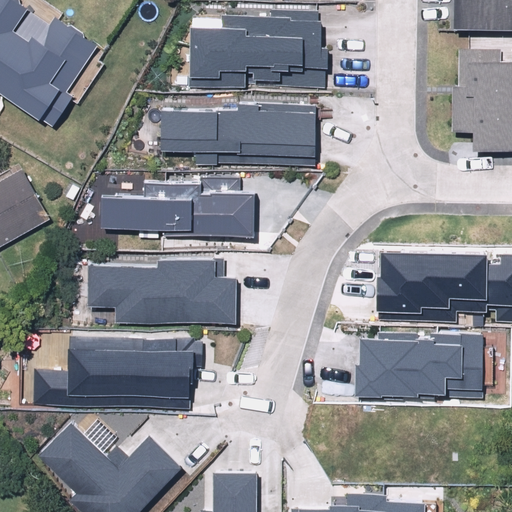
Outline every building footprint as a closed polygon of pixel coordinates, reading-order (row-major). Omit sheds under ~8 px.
[(0,0),(0,92),(43,119),(93,40),(28,0),(0,0)] [(511,0),(451,0),(450,29),(511,30),(511,0)] [(188,83),(320,87),(322,18),(221,14),(221,29),(190,28),(188,83)] [(454,146),(511,148),(511,51),(457,50),(454,146)] [(189,164),(314,168),(316,114),(158,109),(157,150),(190,151),(189,164)] [(0,179),(0,245),(48,218),(19,169),(0,179)] [(98,231),(254,236),(255,187),(139,183),(139,192),(99,191),(98,231)] [(378,267),(377,312),(456,313),(456,302),(498,302),(498,315),(511,314),(511,247),(501,247),(501,255),(487,255),(487,244),(435,244),(383,243),(382,267),(378,267)] [(112,317),(235,321),(236,269),(88,264),(86,307),(112,308),(112,317)] [(357,330),(355,396),(478,400),(480,334),(357,330)] [(193,405),(195,340),(65,335),(64,371),(33,370),(32,400),(193,405)] [(75,509),(77,511),(132,511),(177,468),(147,438),(118,467),(73,421),(38,456),(83,501),(75,509)] [(254,511),(255,470),(209,470),(208,511),(254,511)] [(290,501),(289,511),(424,511),(425,501),(290,501)]
